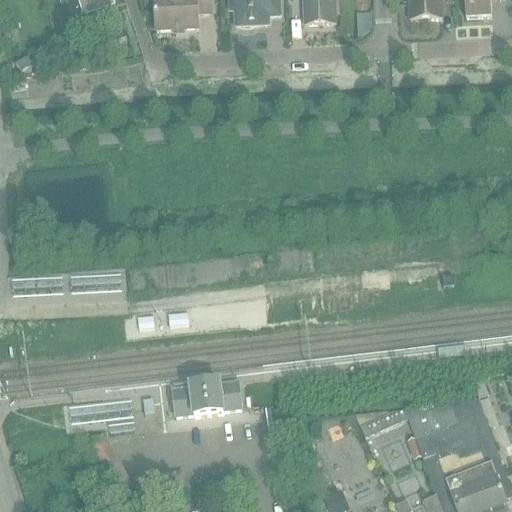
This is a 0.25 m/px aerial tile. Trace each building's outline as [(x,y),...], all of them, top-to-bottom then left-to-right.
[(78,0),(83,16),(114,7),(111,0),(78,0)] [(192,0),(155,2),(156,34),(198,32),(198,16),(211,16),(210,0),(192,0)] [(229,0),(230,13),(235,12),(236,28),(258,27),(258,19),(280,18),(279,0),(229,0)] [(302,0),(304,27),(336,26),(334,0),(302,0)] [(409,0),(410,23),(442,21),(440,0),(409,0)] [(464,0),(466,20),(492,19),(490,0),(498,0),(499,2),(504,0),(464,0)] [(224,415),(242,413),(239,386),(221,388),(220,386),(191,390),(190,386),(174,388),(175,394),(173,394),(176,421),(194,419),(195,420),(224,417),(224,415)] [(405,413),(408,421),(437,497),(441,511),(496,511),(506,508),(504,503),(511,500),(511,493),(489,430),(482,412),(478,402),(449,407),(416,411),(414,412),(405,413)] [(482,412),(489,430),(498,426),(491,409),(482,412)] [(408,421),(405,413),(393,414),(361,428),(366,440),(408,421)] [(135,503),(182,498),(180,474),(128,480),(101,437),(84,450),(121,506),(133,501),(135,503)] [(328,511),(348,511),(350,511),(341,492),(323,500),(328,511)] [(441,511),(437,497),(422,504),(425,511),(441,511)] [(409,511),(405,502),(394,507),(396,511),(409,511)]
